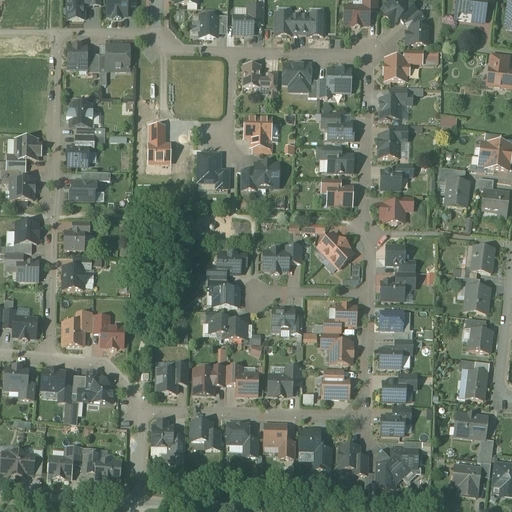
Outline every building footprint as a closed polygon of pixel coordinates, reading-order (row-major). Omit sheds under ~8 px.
[(67,0),(67,23),(83,23),(83,7),(83,0),(67,0)] [(83,0),(83,7),(89,7),(89,9),(100,9),(99,0),(83,0)] [(106,0),(106,19),(111,19),(111,21),(121,21),(121,19),(126,19),(126,9),(126,0),(106,0)] [(126,0),(126,9),(136,9),(136,0),(126,0)] [(363,0),(363,11),(368,11),(368,16),(377,16),(377,0),(363,0)] [(457,0),(456,16),(472,18),(472,24),(483,25),(486,5),(486,0),(457,0)] [(401,3),(395,3),(391,7),(389,5),(381,13),(386,17),(383,20),(391,29),(399,22),(409,12),(406,9),(401,3)] [(417,15),(408,6),(406,9),(409,12),(399,22),(404,27),(404,26),(417,15)] [(259,10),(247,10),(246,20),(252,20),(252,28),(263,28),(264,10),(263,10),(259,10)] [(363,11),(344,10),(344,28),(352,28),(351,30),(360,30),(360,28),(368,29),(368,16),(368,11),(363,11)] [(417,15),(404,26),(409,31),(417,31),(417,27),(423,21),(417,15)] [(291,18),(275,18),(275,39),(290,39),(290,37),(291,20),(291,18)] [(227,20),(218,19),(218,21),(219,21),(219,27),(227,28),(227,20)] [(323,19),(308,19),(308,21),(308,37),(308,40),(323,40),(323,19)] [(246,20),(233,20),(233,38),(244,38),(247,38),(252,38),(252,28),(252,20),(246,20)] [(308,21),(291,20),(290,37),(308,37),(308,21)] [(218,21),(200,21),(199,41),(216,41),(216,37),(217,31),(219,29),(219,27),(219,21),(218,21)] [(227,28),(219,27),(219,29),(217,31),(216,37),(226,38),(227,28)] [(417,31),(409,31),(409,36),(405,36),(405,37),(405,47),(405,48),(408,48),(427,49),(427,31),(417,31)] [(80,49),(73,49),(73,51),(68,51),(68,72),(86,71),(86,58),(86,50),(80,50),(80,49)] [(129,49),(106,49),(106,58),(106,74),(129,74),(129,49)] [(421,55),(403,54),(403,63),(405,63),(405,67),(421,67),(421,55)] [(99,58),(86,58),(86,71),(89,71),(89,76),(99,76),(99,58)] [(508,61),(491,59),(489,72),(506,74),(508,61)] [(403,63),(386,62),(385,69),(383,69),(383,78),(385,78),(385,85),(405,85),(405,78),(408,79),(408,70),(405,70),(405,67),(405,63),(403,63)] [(260,69),(242,68),(242,91),(260,92),(260,90),(268,90),(268,94),(276,94),(277,87),(269,87),(269,83),(266,83),(266,82),(260,82),(260,69)] [(309,69),(283,68),(283,87),(294,87),(294,94),(308,95),(309,95),(309,84),(309,69)] [(341,73),(336,72),(335,73),(327,73),(327,84),(317,84),(316,102),(327,102),(327,96),(332,96),(335,96),(334,98),(341,98),(341,96),(344,96),(344,97),(349,97),(350,74),(342,74),(341,73)] [(489,72),(487,89),(511,92),(511,82),(511,74),(506,74),(489,72)] [(317,84),(309,84),(309,95),(308,95),(307,102),(316,102),(317,84)] [(412,99),(406,99),(406,93),(389,92),(388,103),(399,104),(399,108),(411,109),(412,100),(412,99)] [(388,103),(379,103),(379,124),(390,124),(390,123),(397,123),(397,115),(399,115),(399,108),(399,104),(388,103)] [(72,108),(70,107),(69,115),(68,115),(66,123),(69,123),(69,130),(75,131),(90,131),(90,129),(91,123),(92,123),(92,116),(91,115),(91,108),(79,108),(72,108)] [(339,118),(321,118),(321,125),(321,131),(328,132),(328,127),(339,127),(339,118)] [(270,123),(245,122),(244,141),(251,142),(267,142),(269,142),(270,123)] [(339,127),(328,127),(328,132),(328,137),(332,137),(332,145),(352,145),(353,135),(350,135),(350,128),(339,127)] [(90,131),(75,131),(75,139),(93,139),(93,133),(94,129),(90,129),(90,131)] [(406,130),(389,130),(389,140),(398,140),(398,144),(406,144),(406,135),(406,130)] [(500,138),(484,136),(483,146),(499,148),(500,138)] [(93,139),(75,139),(75,151),(88,151),(88,154),(93,154),(93,147),(93,139)] [(389,140),(378,140),(378,145),(377,153),(378,153),(378,162),(398,162),(398,144),(398,140),(389,140)] [(165,146),(150,146),(140,145),(140,172),(150,172),(150,167),(165,167),(165,169),(186,169),(186,141),(168,141),(168,144),(165,144),(165,146)] [(267,142),(251,142),(251,151),(262,151),(262,157),(267,157),(267,142)] [(36,143),(16,143),(15,159),(15,163),(25,163),(36,164),(36,159),(40,159),(40,148),(36,148),(36,143)] [(499,148),(483,146),(481,145),(478,170),(507,174),(508,165),(509,166),(511,155),(509,155),(510,149),(499,148)] [(75,151),(67,151),(67,157),(66,157),(66,163),(67,163),(67,170),(87,170),(88,154),(88,151),(75,151)] [(340,151),(323,151),(323,163),(327,163),(328,159),(340,159),(340,151)] [(196,156),(195,186),(214,186),(214,193),(229,193),(229,171),(219,171),(220,157),(196,156)] [(25,163),(15,163),(15,159),(7,159),(6,174),(19,175),(24,175),(25,163)] [(340,159),(328,159),(327,163),(327,177),(351,178),(352,159),(340,159)] [(271,167),(261,167),(261,168),(255,168),(254,175),(254,190),(255,190),(277,191),(278,169),(271,168),(271,167)] [(412,169),(395,168),(395,175),(400,175),(399,180),(412,180),(412,169)] [(453,173),(438,171),(437,186),(447,187),(447,183),(452,183),(453,173)] [(6,174),(1,174),(1,188),(11,188),(11,183),(19,183),(19,175),(6,174)] [(254,175),(242,175),(242,193),(255,193),(255,190),(254,190),(254,175)] [(395,175),(381,175),(380,194),(399,194),(399,180),(400,175),(395,175)] [(99,176),(81,176),(80,185),(96,185),(96,189),(98,189),(99,176)] [(493,184),(478,182),(477,193),(483,194),(483,193),(492,194),(493,184)] [(19,183),(11,183),(11,188),(10,203),(33,204),(33,195),(34,195),(34,189),(33,189),(33,184),(19,183)] [(339,183),(321,183),(321,195),(327,195),(327,191),(339,191),(339,183)] [(452,183),(447,183),(447,187),(445,201),(448,201),(447,210),(466,212),(469,185),(452,183)] [(80,185),(72,185),(71,197),(70,197),(69,205),(93,205),(93,197),(95,197),(96,189),(96,185),(80,185)] [(339,191),(327,191),(327,195),(327,209),(351,210),(351,192),(339,191)] [(492,194),(483,193),(483,194),(481,212),(497,215),(497,220),(506,221),(509,196),(492,194)] [(412,201),(396,200),(396,208),(403,208),(403,214),(412,214),(412,201)] [(396,208),(384,208),(384,209),(380,208),(380,209),(379,221),(379,222),(380,222),(384,222),(384,225),(383,226),(384,226),(388,226),(389,228),(397,228),(398,226),(402,226),(403,227),(403,226),(403,214),(403,208),(396,208)] [(89,226),(72,226),(72,235),(84,235),(84,238),(89,238),(89,226)] [(37,228),(16,227),(16,239),(18,239),(18,246),(16,246),(16,247),(31,248),(36,248),(36,241),(38,241),(38,235),(37,234),(37,228)] [(72,235),(64,235),(63,254),(84,255),(84,238),(84,235),(72,235)] [(333,237),(318,251),(328,262),(343,247),(339,242),(338,243),(333,237)] [(31,248),(16,247),(16,246),(13,246),(13,257),(22,257),(31,257),(31,248)] [(343,247),(328,262),(338,272),(352,258),(347,253),(348,252),(343,247)] [(301,251),(285,250),(285,256),(287,256),(287,267),(300,267),(301,251)] [(403,250),(386,250),(385,269),(398,269),(403,269),(403,265),(403,250)] [(493,253),(468,250),(465,273),(470,273),(470,275),(477,276),(491,278),(493,253)] [(279,254),(271,254),(271,256),(264,255),(263,275),(271,275),(271,278),(279,278),(279,275),(287,276),(287,267),(287,256),(285,256),(279,256),(279,254)] [(13,257),(6,257),(5,271),(17,272),(17,266),(22,266),(22,257),(13,257)] [(246,259),(217,258),(217,272),(217,275),(225,275),(225,277),(239,278),(239,269),(245,269),(246,259)] [(90,262),(73,261),(73,271),(83,271),(83,272),(90,273),(90,262)] [(414,265),(403,265),(403,269),(398,269),(398,276),(414,276),(414,265)] [(22,266),(17,266),(17,272),(16,285),(37,285),(37,266),(22,266)] [(73,271),(63,271),(62,293),(82,293),(82,287),(84,287),(84,279),(83,279),(83,272),(83,271),(73,271)] [(217,272),(207,272),(207,284),(209,284),(225,284),(225,277),(225,275),(217,275),(217,272)] [(465,273),(461,272),(460,281),(463,281),(476,283),(477,276),(470,275),(470,273),(465,273)] [(398,276),(396,276),(395,287),(402,287),(402,292),(413,292),(414,276),(398,276)] [(476,283),(463,281),(462,291),(468,291),(468,290),(478,291),(479,283),(476,283)] [(225,284),(209,284),(209,289),(209,296),(213,296),(213,292),(227,293),(227,285),(225,284)] [(395,287),(389,287),(389,286),(384,286),(381,286),(380,303),(402,304),(402,292),(402,287),(395,287)] [(478,291),(468,290),(468,291),(465,314),(485,317),(488,293),(478,291)] [(227,293),(213,292),(213,296),(213,310),(237,311),(237,303),(238,302),(238,299),(237,298),(237,293),(227,293)] [(12,306),(4,305),(3,313),(3,314),(11,315),(12,306)] [(355,311),(349,311),(349,310),(341,310),(341,311),(336,310),(335,324),(335,329),(340,329),(355,329),(355,311)] [(293,313),(272,313),(271,332),(272,332),(272,336),(279,336),(279,332),(290,332),(292,332),(293,321),(293,313)] [(11,315),(3,314),(2,330),(2,332),(13,333),(14,321),(15,321),(15,315),(11,315)] [(401,316),(380,315),(379,334),(393,334),(401,335),(401,334),(401,316)] [(220,316),(206,316),(205,327),(209,327),(210,322),(220,322),(220,316)] [(15,321),(14,321),(13,333),(13,341),(20,341),(19,343),(27,344),(28,342),(34,342),(36,322),(15,321)] [(302,321),(293,321),(292,332),(290,332),(289,338),(301,338),(302,321)] [(238,326),(231,326),(232,323),(220,322),(210,322),(209,327),(209,337),(223,337),(223,342),(243,343),(245,343),(245,341),(245,328),(237,328),(238,326)] [(485,324),(466,322),(465,333),(471,333),(471,332),(484,333),(485,324)] [(335,324),(324,324),(324,329),(323,337),(337,337),(340,337),(340,329),(335,329),(335,324)] [(83,328),(64,327),(63,349),(82,350),(83,328)] [(324,329),(314,329),(314,337),(321,337),(323,337),(324,329)] [(123,331),(101,331),(101,350),(107,351),(107,353),(116,353),(116,351),(122,351),(123,331)] [(484,333),(471,332),(471,333),(473,334),(472,342),(470,341),(468,355),(489,357),(491,334),(484,333)] [(411,334),(401,334),(401,335),(393,334),(393,343),(394,344),(411,344),(411,334)] [(323,337),(321,337),(320,352),(331,352),(331,346),(337,346),(337,337),(323,337)] [(251,341),(245,341),(245,343),(243,343),(243,349),(251,349),(251,341)] [(411,344),(394,344),(394,353),(401,353),(400,359),(411,359),(411,344)] [(337,346),(331,346),(331,352),(330,367),(340,367),(341,369),(348,369),(349,368),(350,368),(351,361),(352,361),(352,360),(352,355),(352,354),(351,354),(351,347),(337,346)] [(261,353),(252,350),(250,356),(259,359),(261,353)] [(394,353),(379,353),(379,371),(400,371),(400,359),(401,353),(394,353)] [(474,365),(459,363),(458,374),(462,374),(462,373),(473,375),(474,365)] [(188,369),(172,368),(172,375),(176,375),(176,388),(187,389),(188,369)] [(25,394),(27,372),(6,370),(4,392),(25,394)] [(241,371),(225,371),(225,388),(235,389),(236,378),(240,378),(241,371)] [(300,371),(287,371),(287,380),(291,380),(290,389),(300,389),(300,371)] [(223,372),(211,372),(211,376),(214,376),(213,390),(223,390),(223,372)] [(57,374),(49,373),(49,374),(42,374),(41,394),(59,395),(63,395),(63,389),(64,376),(57,375),(57,374)] [(473,375),(462,373),(462,374),(461,384),(466,384),(465,393),(464,401),(482,404),(484,389),(483,389),(485,376),(473,375)] [(342,375),(332,374),(332,383),(342,384),(342,375)] [(172,375),(156,375),(156,397),(176,397),(176,388),(176,375),(172,375)] [(211,376),(194,375),(193,398),(213,398),(213,390),(214,376),(211,376)] [(97,377),(88,377),(88,381),(87,393),(78,393),(78,397),(77,404),(111,406),(112,394),(107,389),(102,382),(97,377)] [(240,378),(236,378),(235,389),(235,399),(256,399),(257,378),(240,378)] [(415,378),(398,378),(398,386),(404,386),(404,392),(415,392),(415,378)] [(88,381),(73,379),(72,390),(72,397),(76,398),(76,397),(78,397),(78,393),(87,393),(88,381)] [(287,380),(269,380),(268,398),(275,399),(275,400),(283,400),(283,399),(290,399),(290,389),(291,380),(287,380)] [(324,383),(324,388),(322,388),(322,397),(323,397),(323,402),(346,403),(346,397),(348,397),(348,389),(346,389),(347,383),(346,383),(346,384),(342,384),(332,383),(324,383)] [(398,386),(382,386),(382,405),(404,405),(404,392),(404,386),(398,386)] [(72,390),(63,389),(63,395),(59,395),(58,406),(71,407),(72,397),(72,390)] [(465,393),(459,392),(457,393),(457,399),(458,400),(464,401),(465,393)] [(410,412),(392,411),(392,420),(403,420),(403,426),(410,426),(410,412)] [(486,421),(458,418),(455,439),(483,443),(486,421)] [(392,420),(381,420),(381,438),(403,439),(403,426),(403,420),(392,420)] [(167,426),(157,426),(157,430),(152,429),(151,450),(170,451),(171,451),(172,440),(172,430),(167,430),(167,426)] [(211,427),(191,427),(190,445),(205,445),(210,445),(211,436),(211,427)] [(248,428),(227,427),(227,429),(226,430),(226,437),(227,438),(227,447),(243,448),(247,448),(247,442),(248,428)] [(285,429),(264,428),(263,448),(279,448),(285,449),(285,445),(285,429)] [(319,434),(300,434),(300,440),(299,440),(299,449),(300,449),(300,455),(314,456),(321,456),(321,452),(321,446),(318,446),(319,434)] [(221,436),(211,436),(210,445),(205,445),(205,454),(220,454),(221,436)] [(184,441),(172,440),(171,451),(170,451),(170,458),(184,459),(184,441)] [(257,443),(247,442),(247,448),(243,448),(243,460),(257,461),(257,443)] [(294,445),(285,445),(285,449),(279,448),(279,461),(293,461),(294,445)] [(421,446),(403,445),(403,454),(416,454),(416,457),(421,458),(421,446)] [(492,447),(482,446),(480,466),(490,467),(492,447)] [(358,451),(339,451),(338,457),(337,457),(337,465),(338,465),(338,472),(353,472),(358,473),(358,460),(358,451)] [(330,452),(321,452),(321,456),(314,456),(314,472),(323,472),(323,470),(330,470),(330,452)] [(403,454),(391,453),(389,455),(387,454),(377,463),(379,465),(376,467),(376,477),(376,492),(393,493),(393,488),(411,471),(416,472),(416,457),(416,454),(403,454)] [(9,457),(2,457),(2,458),(1,477),(8,477),(8,479),(16,480),(18,456),(9,456),(9,457)] [(27,457),(18,456),(16,480),(25,480),(25,478),(32,479),(34,461),(34,459),(27,459),(27,457)] [(98,459),(88,458),(87,459),(86,477),(95,477),(96,465),(97,465),(98,459)] [(50,483),(70,484),(71,460),(50,459),(50,483)] [(368,461),(358,460),(358,473),(353,472),(353,478),(368,479),(368,477),(368,461)] [(42,462),(34,461),(32,479),(41,480),(42,462)] [(97,465),(96,465),(95,477),(95,484),(103,485),(102,486),(110,487),(110,485),(118,486),(119,466),(97,465)] [(490,467),(480,466),(480,471),(480,479),(489,480),(490,467)] [(511,468),(495,467),(492,487),(500,488),(499,498),(511,499),(511,468)] [(480,471),(454,469),(453,478),(456,479),(455,488),(458,488),(457,499),(476,501),(477,491),(478,491),(480,479),(480,471)] [(376,477),(368,477),(368,479),(367,484),(374,484),(373,492),(376,492),(376,477)]
